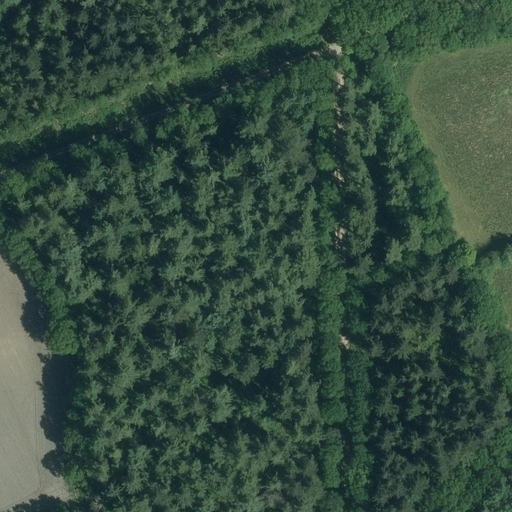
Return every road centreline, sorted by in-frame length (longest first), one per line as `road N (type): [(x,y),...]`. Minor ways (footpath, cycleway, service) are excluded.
road 1 (track): [(345,511),(340,44)]
road 2 (track): [(0,174),(340,44)]
road 3 (track): [(83,511),(59,333),(0,231)]
road 4 (track): [(340,44),(474,0)]
